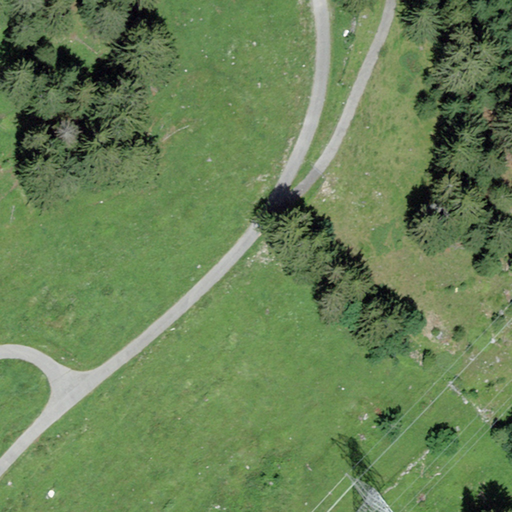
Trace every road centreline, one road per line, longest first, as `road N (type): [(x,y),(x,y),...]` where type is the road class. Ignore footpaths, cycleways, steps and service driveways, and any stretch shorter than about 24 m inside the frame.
road 1 (unclassified): [(0,468),(45,420),(176,312),(267,214),(318,98),(318,0)]
road 2 (track): [(271,207),(289,202),(327,156),(391,0)]
